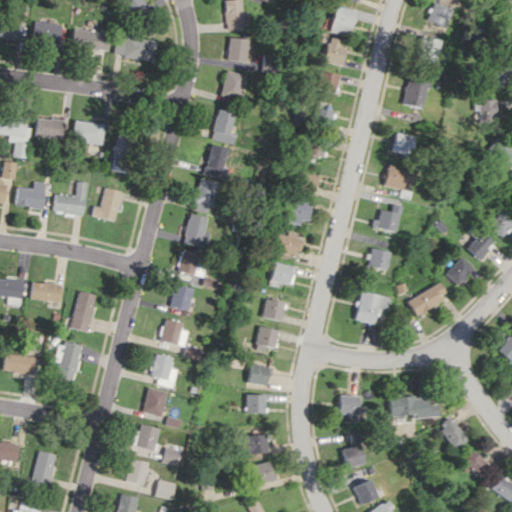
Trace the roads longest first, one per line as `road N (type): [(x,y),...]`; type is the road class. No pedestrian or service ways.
road 1 (residential): [(329,511),(304,446),(302,396),(391,0)]
road 2 (residential): [(181,0),(189,76),(78,511)]
road 3 (residential): [(511,438),(444,349),(312,354)]
road 4 (residential): [(0,73),(181,108)]
road 5 (residential): [(0,239),(140,265)]
